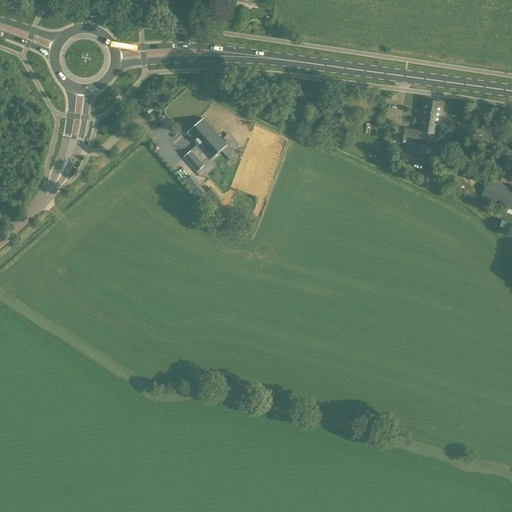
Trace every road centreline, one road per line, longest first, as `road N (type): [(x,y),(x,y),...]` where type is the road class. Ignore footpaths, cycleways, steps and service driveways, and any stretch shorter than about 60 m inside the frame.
road 1 (primary): [(511,92),(277,62)]
road 2 (primary): [(277,62),(222,49),(110,49)]
road 3 (primary): [(111,68),(160,60),(277,62)]
road 4 (tertiary): [(34,208),(68,173),(89,87)]
road 5 (tertiary): [(70,85),(63,154),(34,208)]
